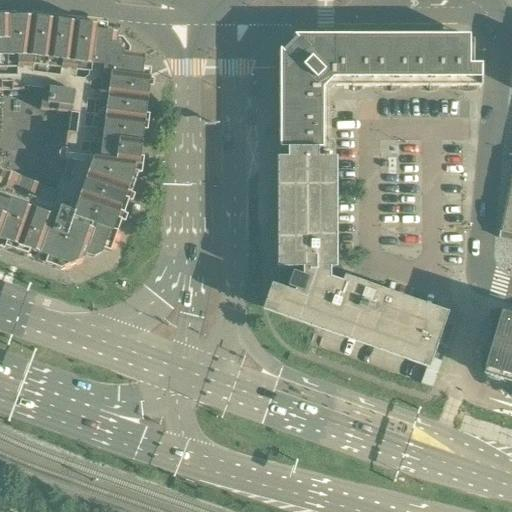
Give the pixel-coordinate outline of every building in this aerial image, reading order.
[(0,93),(28,93),(28,90),(42,92),(42,90),(74,94),(82,106),(81,117),(69,116),(67,135),(90,137),(96,91),(117,75),(140,78),(143,57),(128,55),(128,50),(121,40),(116,40),(117,35),(95,33),(96,32),(28,23),(0,23),(0,93)] [(279,53),(278,54),(278,151),(329,151),(329,93),(331,91),(334,89),(350,88),(409,88),(468,88),(468,38),(294,38),(294,39),(295,40),(288,47),(280,54),(279,53)] [(40,257),(37,265),(58,272),(110,251),(136,177),(149,79),(145,78),(140,78),(117,75),(96,91),(90,137),(67,135),(63,163),(66,163),(55,193),(59,194),(43,239),(45,240),(40,257)] [(42,92),(40,112),(69,116),(81,117),(82,106),(74,94),(42,90),(42,92)] [(268,289),(259,315),(342,345),(426,374),(446,316),(342,278),(341,279),(335,270),(334,271),(334,160),(329,160),(329,151),(278,151),(278,160),(275,160),(275,271),(300,271),(300,279),(290,276),(285,291),(293,294),(292,295),(268,289)] [(0,252),(37,265),(40,257),(45,240),(43,239),(59,194),(55,193),(0,173),(0,252)] [(511,184),(500,240),(511,242),(511,184)] [(497,357),(490,379),(511,385),(511,316),(509,315),(506,327),(499,349),(497,348),(492,351),(495,357),(497,357)]
